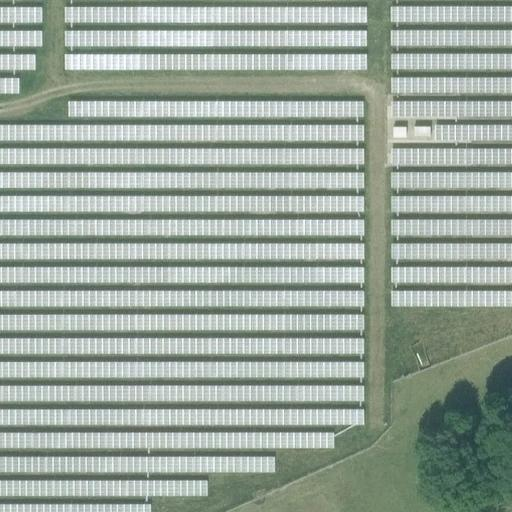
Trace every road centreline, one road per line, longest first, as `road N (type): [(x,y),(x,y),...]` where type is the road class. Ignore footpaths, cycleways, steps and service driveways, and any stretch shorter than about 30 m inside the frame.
road 1 (track): [(51,89),(370,89),(377,416)]
road 2 (track): [(0,111),(51,89),(51,0)]
